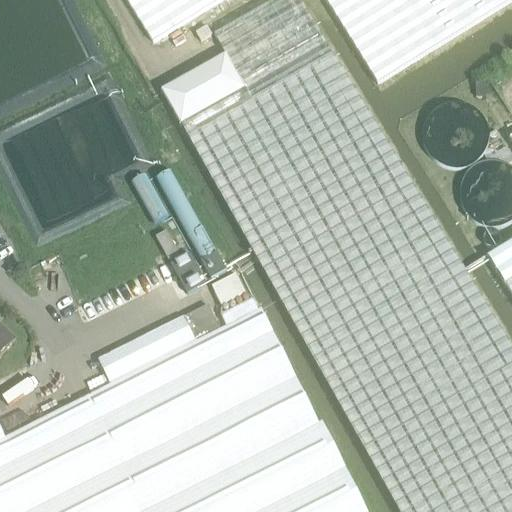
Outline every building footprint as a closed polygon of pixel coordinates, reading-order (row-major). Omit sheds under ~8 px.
[(511,0),(124,0),(147,36),(153,46),(225,0),(323,0),(378,88),(510,5),(511,3),(511,0)] [(246,93),(182,130),(398,511),(511,511),(511,350),(424,207),(298,0),(279,0),(214,37),(226,58),(246,93)] [(211,37),(206,28),(195,34),(200,43),(211,37)] [(226,58),(162,95),(182,130),(246,93),(226,58)] [(511,148),(511,245),(488,261),(505,288),(511,282),(511,141),(509,143),(511,148)] [(157,239),(168,260),(179,255),(167,233),(157,239)] [(190,257),(171,268),(188,297),(207,287),(190,257)] [(217,257),(202,266),(211,284),(227,275),(217,257)] [(222,309),(246,296),(236,277),(212,290),(222,309)] [(5,442),(0,444),(0,511),(366,511),(322,425),(319,426),(262,311),(258,313),(252,302),(221,319),(227,330),(221,333),(111,389),(5,442)] [(208,307),(98,362),(111,389),(221,333),(208,307)] [(0,357),(16,340),(0,326),(0,357)]
